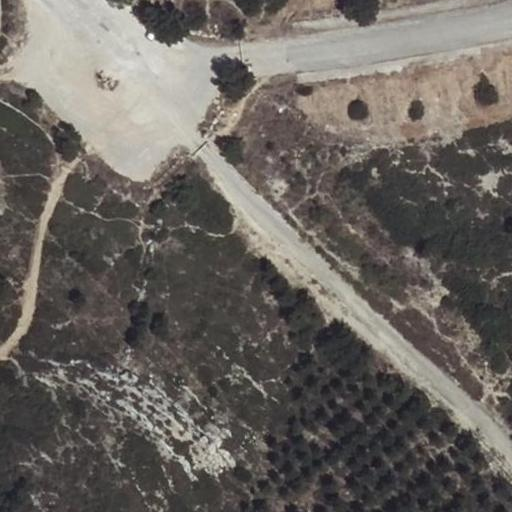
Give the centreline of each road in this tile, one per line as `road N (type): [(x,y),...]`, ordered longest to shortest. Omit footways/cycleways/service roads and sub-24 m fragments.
road 1 (track): [(204,149),(511,454)]
road 2 (unclassified): [(105,44),(243,57),(511,18)]
road 3 (track): [(105,44),(41,214),(28,311),(0,349)]
road 4 (residential): [(105,44),(204,149)]
